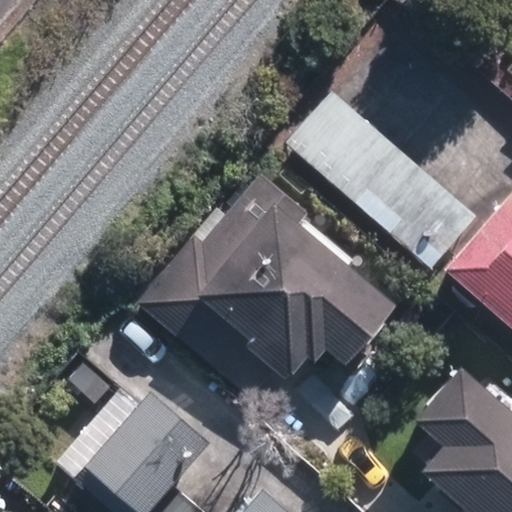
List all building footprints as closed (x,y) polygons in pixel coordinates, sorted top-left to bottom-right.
[(276,135),(425,264),(471,210),(322,81),(276,135)] [(130,295),(240,389),(265,360),(274,369),(294,346),(302,353),(315,339),(334,354),(384,295),(292,217),(302,205),(255,166),(196,236),(187,228),(130,295)] [(511,181),(505,175),(432,259),(511,329),(511,181)] [(468,511),(511,511),(511,411),(447,354),(401,408),(427,432),(404,457),(468,511)] [(286,511),(246,478),(215,511),(204,511),(159,472),(194,433),(134,380),(60,466),(113,511),(286,511)]
